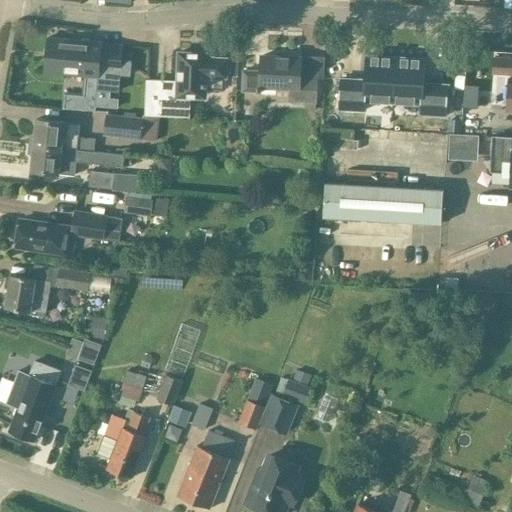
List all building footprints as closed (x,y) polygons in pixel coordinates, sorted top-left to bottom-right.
[(91,89),(118,91),(119,77),(129,78),(131,63),(120,62),(122,44),(48,38),(45,72),(92,77),(91,89)] [(163,116),(189,117),(189,97),(206,98),(207,77),(226,78),(227,59),(213,58),(213,54),(179,53),(178,83),(164,82),(163,116)] [(289,102),(317,103),(318,75),(300,75),(300,58),(262,56),(261,72),(243,71),(242,91),(261,92),(262,87),(290,88),(289,102)] [(393,102),(396,58),(367,56),(366,56),(364,80),(340,79),(339,109),(365,110),(366,100),(393,102)] [(448,85),(424,83),(426,59),(424,59),(396,58),(393,102),(421,103),(420,113),(446,115),(448,85)] [(493,74),(511,74),(511,58),(494,58),(493,74)] [(147,116),(163,116),(164,82),(148,81),(147,116)] [(104,136),(141,139),(143,118),(106,114),(104,136)] [(37,119),(33,145),(93,151),(95,139),(78,137),(79,124),(37,119)] [(461,159),(463,135),(449,134),(447,158),(461,159)] [(511,179),(511,188),(511,187),(511,137),(493,137),(491,172),(511,173),(511,179)] [(31,170),(75,175),(76,161),(122,166),(123,154),(93,151),(33,145),(31,170)] [(114,173),(91,170),(89,186),(113,189),(114,173)] [(323,217),(442,224),(444,190),(325,183),(323,217)] [(124,213),(150,217),(153,200),(127,196),(124,213)] [(16,247),(73,255),(75,236),(104,240),(107,214),(74,210),(72,227),(20,219),(16,247)] [(111,276),(126,279),(128,268),(110,265),(109,276),(111,276)] [(56,286),(88,290),(90,272),(59,267),(56,286)] [(30,311),(46,313),(51,281),(35,278),(11,274),(11,276),(6,278),(4,287),(9,291),(6,308),(30,311)] [(87,336),(104,339),(107,319),(91,316),(87,336)] [(85,339),(78,359),(93,364),(101,345),(85,339)] [(8,431),(35,441),(56,385),(55,384),(60,371),(43,364),(38,378),(30,375),(8,431)] [(67,384),(85,388),(90,368),(72,364),(67,384)] [(282,395),(305,403),(311,387),(308,386),(312,374),(297,369),(292,380),(288,379),(282,395)] [(123,382),(143,388),(147,375),(137,373),(127,370),(123,382)] [(157,399),(173,405),(183,381),(167,375),(157,399)] [(259,423),(270,394),(273,385),(256,378),(238,422),(256,429),(259,423)] [(117,402),(134,407),(136,401),(139,402),(143,390),(123,383),(117,402)] [(259,423),(286,435),(299,405),(270,394),(259,423)] [(191,424),(204,429),(213,408),(200,403),(191,424)] [(175,405),(164,434),(178,440),(189,410),(175,405)] [(108,468),(131,477),(147,436),(144,434),(150,418),(128,410),(124,420),(129,422),(127,428),(124,427),(118,441),(104,435),(97,454),(111,459),(108,468)] [(177,496),(210,509),(230,457),(229,457),(235,441),(209,431),(203,447),(197,445),(177,496)] [(283,511),(288,501),(293,503),(304,476),(295,472),(297,465),(269,454),(259,482),(255,480),(246,502),(257,506),(258,510),(262,511),(283,511)] [(364,485),(380,492),(390,469),(374,462),(364,485)] [(421,495),(466,511),(476,511),(483,495),(429,474),(421,495)] [(391,511),(405,511),(412,494),(400,490),(391,511)] [(493,502),(488,511),(506,511),(509,507),(493,502)]
